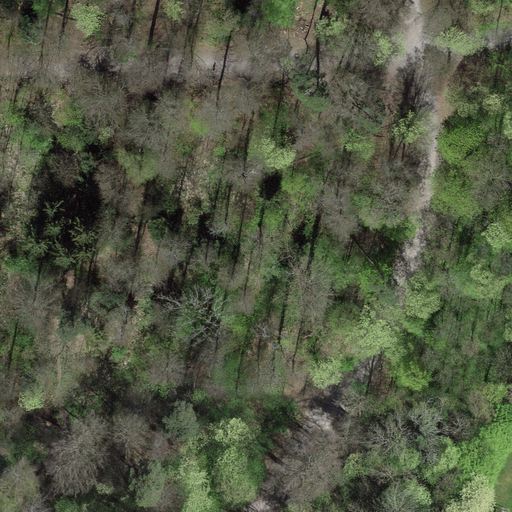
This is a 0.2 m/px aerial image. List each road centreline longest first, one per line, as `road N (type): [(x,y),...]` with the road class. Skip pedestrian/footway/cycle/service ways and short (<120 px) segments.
road 1 (track): [(257,511),(365,356),(409,256),(429,157),(412,0)]
road 2 (track): [(0,64),(238,67),(511,32)]
